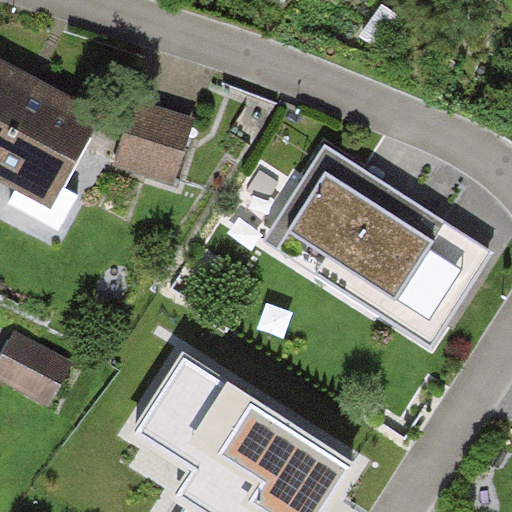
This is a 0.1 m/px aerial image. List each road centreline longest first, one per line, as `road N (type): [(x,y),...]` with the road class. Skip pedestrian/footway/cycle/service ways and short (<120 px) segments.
road 1 (residential): [(511,175),(450,137),(79,0)]
road 2 (residential): [(401,511),(511,339)]
